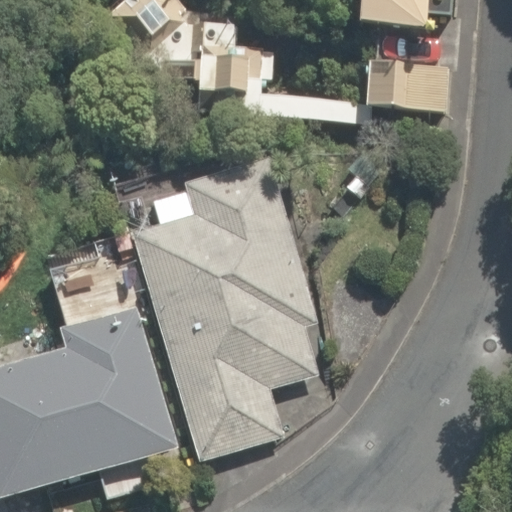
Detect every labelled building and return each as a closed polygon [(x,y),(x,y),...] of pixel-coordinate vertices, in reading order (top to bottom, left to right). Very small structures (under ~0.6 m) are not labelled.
[(437,25),(438,0),(322,0),(321,39),(403,44),(404,23),(437,25)] [(233,16),(169,14),(166,100),(227,102),(226,125),(345,129),(346,111),(316,110),(317,82),(267,81),(268,57),(231,56),(233,16)] [(445,76),(355,74),(354,121),(444,123),(445,76)] [(261,154),(115,196),(191,461),(280,435),(266,384),(322,368),(261,154)] [(0,492),(168,433),(124,310),(0,354),(0,492)]
